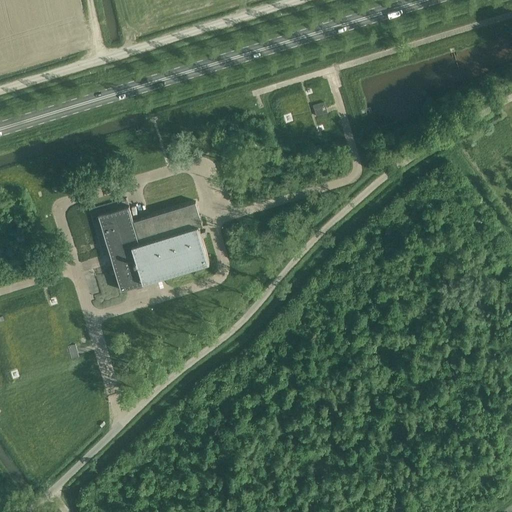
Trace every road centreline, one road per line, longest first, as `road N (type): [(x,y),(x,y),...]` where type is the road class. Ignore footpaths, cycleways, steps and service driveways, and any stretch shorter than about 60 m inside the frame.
road 1 (unclassified): [(24,511),(251,312),(368,191),(511,97)]
road 2 (primary): [(0,128),(423,0)]
road 3 (unclassified): [(0,97),(322,0)]
